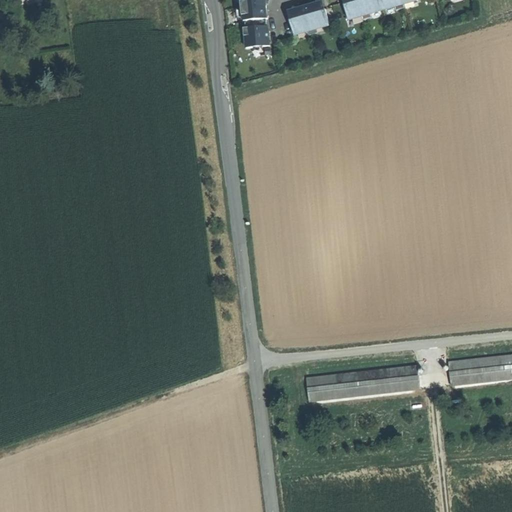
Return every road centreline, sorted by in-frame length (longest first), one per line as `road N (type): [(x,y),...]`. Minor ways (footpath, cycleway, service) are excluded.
road 1 (tertiary): [(209,0),(273,511)]
road 2 (track): [(0,456),(255,363)]
